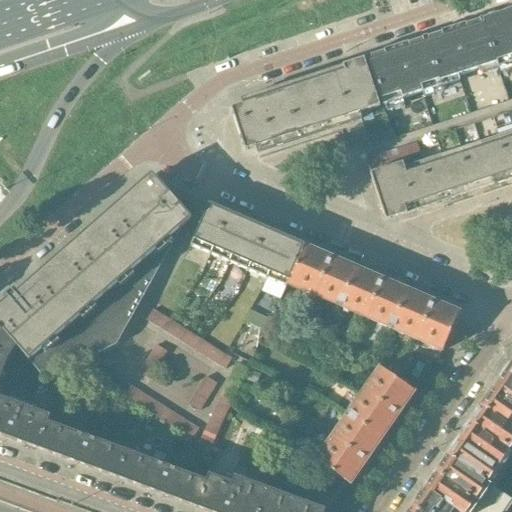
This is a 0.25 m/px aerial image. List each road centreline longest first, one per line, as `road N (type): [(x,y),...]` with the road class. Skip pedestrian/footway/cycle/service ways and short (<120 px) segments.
road 1 (residential): [(511,309),(176,161),(155,137)]
road 2 (residential): [(155,137),(225,80),(467,0)]
road 3 (residential): [(375,511),(511,314)]
road 4 (secondary): [(0,216),(58,112),(126,27)]
road 5 (residential): [(0,275),(155,137)]
road 6 (secondary): [(0,67),(126,27)]
